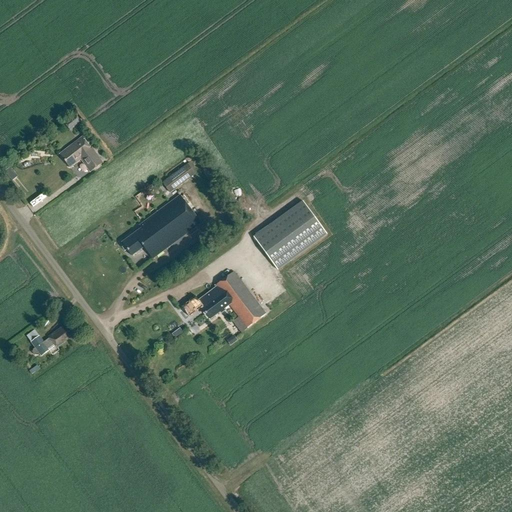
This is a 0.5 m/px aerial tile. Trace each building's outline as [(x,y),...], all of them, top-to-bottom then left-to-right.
[(76,115),(65,124),(70,130),(81,122),(76,115)] [(93,153),(82,138),(59,155),(70,170),(70,169),(82,161),(91,173),(102,166),(93,153)] [(11,167),(5,171),(12,180),(17,177),(11,167)] [(177,189),(191,179),(183,168),(168,178),(177,189)] [(200,224),(179,197),(139,227),(141,229),(122,244),(132,258),(144,249),(152,261),(200,224)] [(303,202),(254,238),(278,271),(327,235),(303,202)] [(266,315),(234,272),(215,286),(217,288),(230,305),(239,318),(247,329),(266,315)] [(230,305),(217,288),(199,301),(196,297),(182,307),(189,317),(201,308),(203,307),(205,310),(204,311),(210,320),(220,313),(224,309),(230,305)] [(247,329),(239,318),(233,322),(241,334),(247,329)] [(39,355),(41,357),(49,351),(55,346),(57,349),(66,343),(65,341),(74,334),(69,327),(66,329),(64,326),(49,337),(50,339),(44,343),(40,337),(31,344),(35,349),(33,350),(33,353),(35,356),(38,356),(39,355)] [(230,346),(237,341),(234,336),(227,341),(230,346)] [(31,375),(40,369),(38,366),(29,372),(31,375)]
